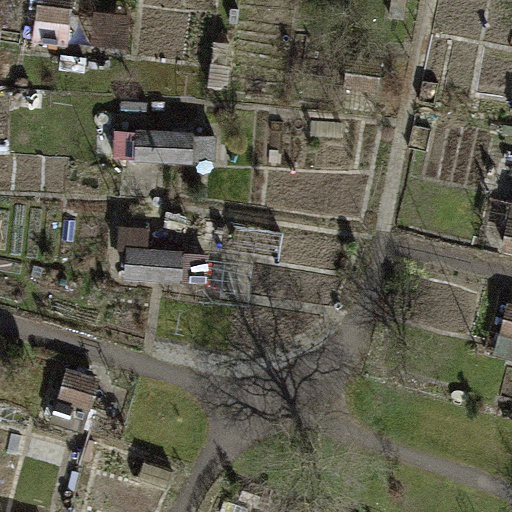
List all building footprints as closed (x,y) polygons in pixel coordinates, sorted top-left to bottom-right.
[(38,0),(36,41),(72,44),(75,0),(38,0)] [(392,0),(389,16),(406,18),(408,0),(392,0)] [(91,41),(129,45),(132,10),(94,7),(91,41)] [(381,90),(385,54),(351,51),(347,87),(381,90)] [(344,139),(346,115),(314,113),(312,136),(344,139)] [(216,157),(218,129),(139,126),(138,154),(216,157)] [(511,204),(502,245),(511,247),(511,204)] [(208,282),(211,249),(150,243),(152,223),(121,220),(118,250),(129,251),(127,274),(208,282)] [(280,257),(284,230),(238,223),(234,249),(280,257)] [(494,351),(511,355),(511,297),(508,296),(494,351)] [(53,417),(86,428),(103,376),(70,365),(53,417)]
